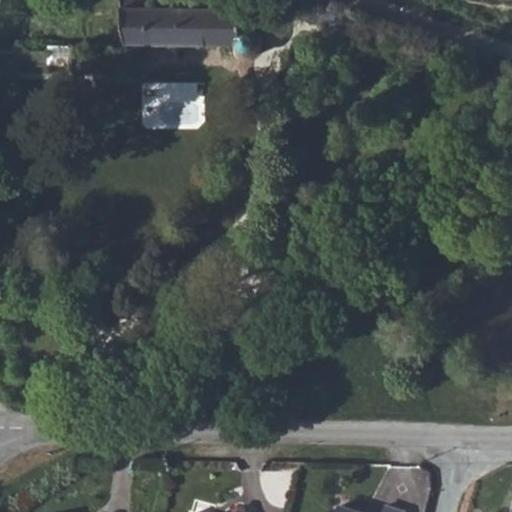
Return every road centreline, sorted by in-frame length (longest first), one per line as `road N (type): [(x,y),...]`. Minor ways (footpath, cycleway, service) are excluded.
road 1 (unclassified): [(457,437),(0,428)]
road 2 (residential): [(511,55),(348,0)]
